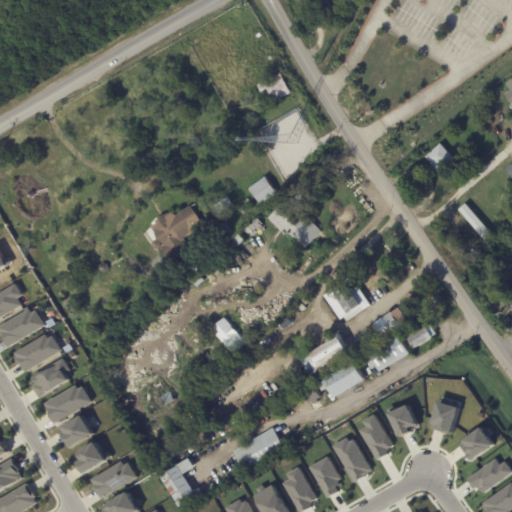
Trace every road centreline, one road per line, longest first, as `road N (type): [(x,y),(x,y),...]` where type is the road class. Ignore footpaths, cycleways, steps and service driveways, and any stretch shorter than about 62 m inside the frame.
road 1 (tertiary): [(511,370),(356,148),(273,0)]
road 2 (tertiary): [(216,0),(0,125)]
road 3 (residential): [(0,385),(72,511)]
road 4 (residential): [(455,511),(428,471),(361,511)]
